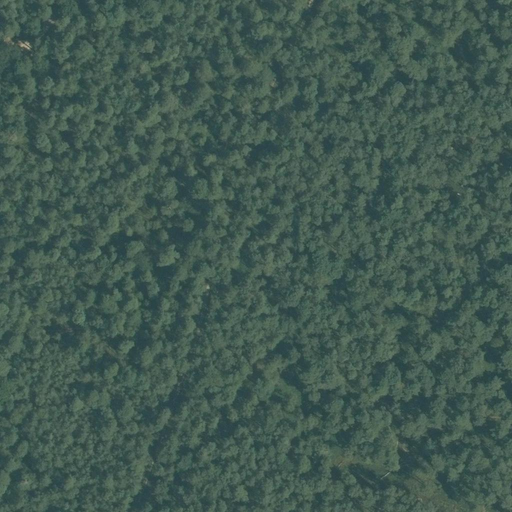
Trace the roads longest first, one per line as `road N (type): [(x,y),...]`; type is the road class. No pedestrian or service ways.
road 1 (track): [(138,511),(236,161),(307,0)]
road 2 (track): [(400,0),(511,128)]
